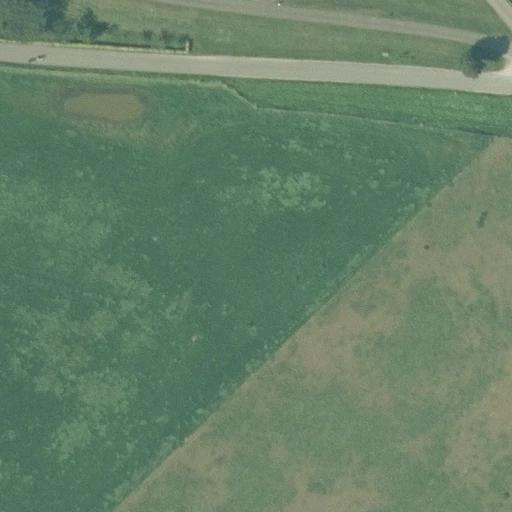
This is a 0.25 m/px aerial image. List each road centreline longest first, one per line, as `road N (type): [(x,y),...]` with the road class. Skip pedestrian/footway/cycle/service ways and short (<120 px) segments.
road 1 (tertiary): [(511,87),(0,52)]
road 2 (unclassified): [(511,51),(455,27),(162,0)]
